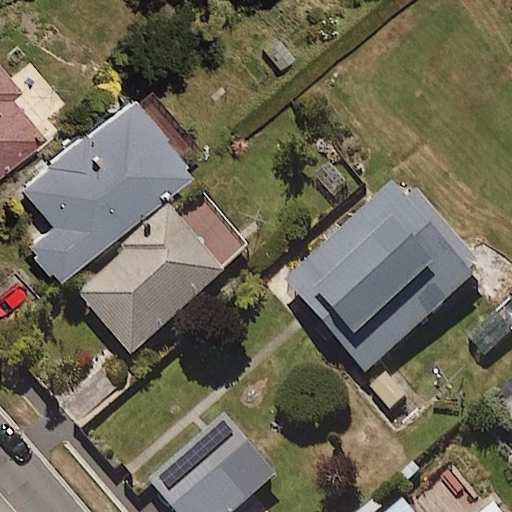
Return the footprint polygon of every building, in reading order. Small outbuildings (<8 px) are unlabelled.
[(9,83),(0,72),(0,161),(35,131),(0,91),(9,83)] [(184,166),(119,90),(10,183),(40,218),(16,239),(52,280),(184,166)] [(250,252),(194,190),(76,297),(132,358),(250,252)] [(414,197),(403,206),(390,191),(282,286),(364,378),(482,274),(414,197)] [(511,387),(499,400),(511,412),(511,387)] [(236,511),(275,479),(224,420),(152,483),(177,511),(236,511)] [(483,511),(488,508),(451,467),(418,498),(430,511),(483,511)]
